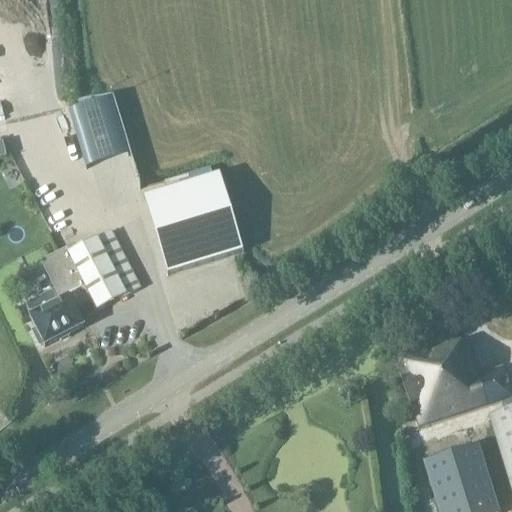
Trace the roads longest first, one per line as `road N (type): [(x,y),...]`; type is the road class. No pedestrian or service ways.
road 1 (tertiary): [(0,493),(511,177)]
road 2 (track): [(383,0),(393,155),(434,225)]
